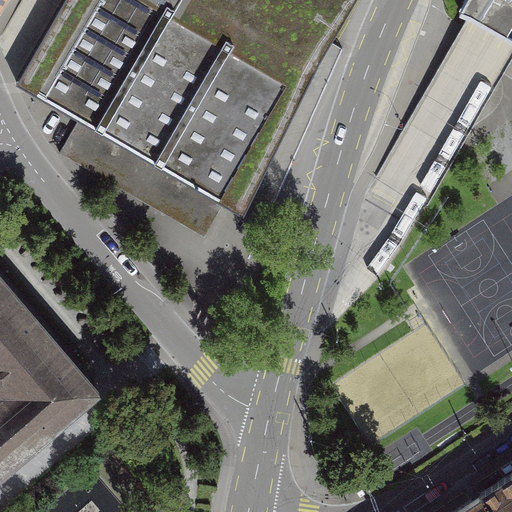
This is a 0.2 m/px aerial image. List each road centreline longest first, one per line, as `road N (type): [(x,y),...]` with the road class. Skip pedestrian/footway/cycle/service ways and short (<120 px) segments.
road 1 (secondary): [(399,0),(352,120),(270,414)]
road 2 (residential): [(270,414),(234,401),(203,370),(11,137)]
road 3 (residential): [(391,511),(511,432)]
